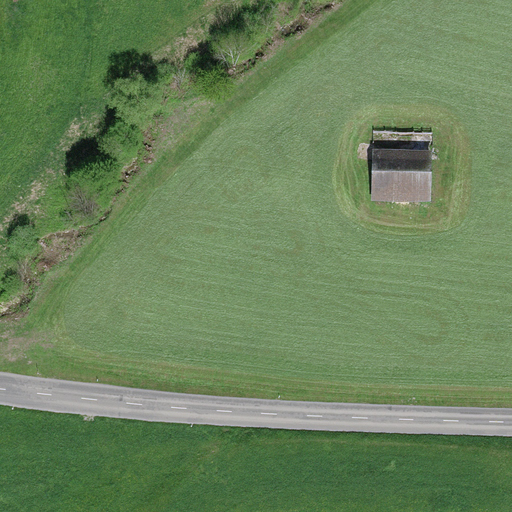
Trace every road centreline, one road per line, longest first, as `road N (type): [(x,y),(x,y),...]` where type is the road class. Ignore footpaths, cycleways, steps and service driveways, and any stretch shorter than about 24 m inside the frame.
road 1 (secondary): [(511,421),(260,413),(0,388)]
road 2 (track): [(0,356),(19,344),(151,183)]
